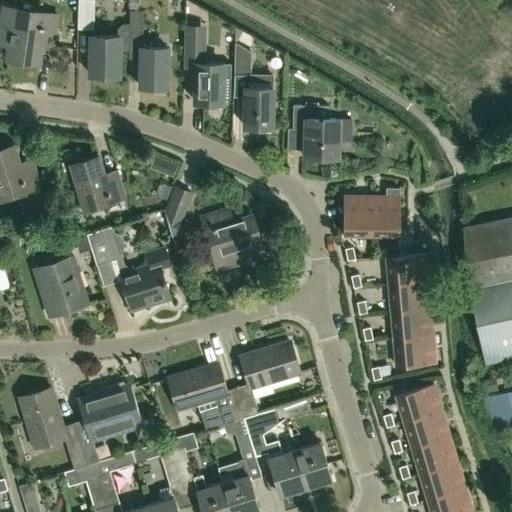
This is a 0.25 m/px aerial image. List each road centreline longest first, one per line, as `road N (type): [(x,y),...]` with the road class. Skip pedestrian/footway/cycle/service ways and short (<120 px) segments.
road 1 (residential): [(314,295),(313,221),(297,193),(130,122),(0,104)]
road 2 (residential): [(0,353),(105,350),(314,295)]
road 3 (residential): [(365,511),(369,487),(314,295)]
